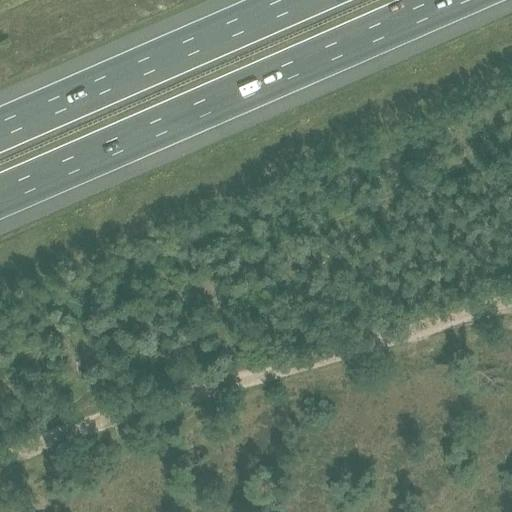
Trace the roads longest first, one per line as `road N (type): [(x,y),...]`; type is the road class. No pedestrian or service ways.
road 1 (track): [(511,302),(132,421),(0,473)]
road 2 (motorway): [(0,195),(449,0)]
road 3 (motorway): [(296,0),(0,128)]
